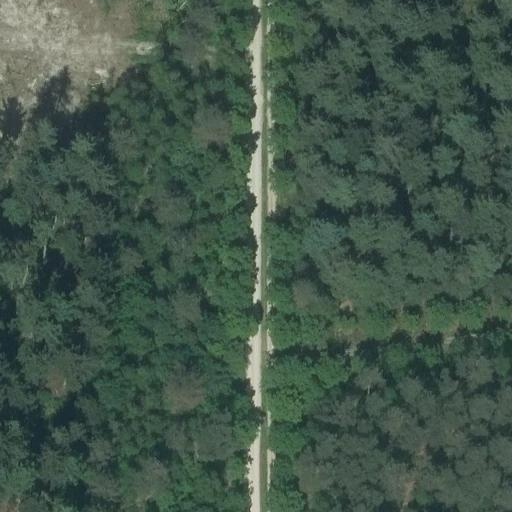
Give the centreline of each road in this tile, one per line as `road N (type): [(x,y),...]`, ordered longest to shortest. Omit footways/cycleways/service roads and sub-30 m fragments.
road 1 (track): [(251,0),(251,511)]
road 2 (track): [(269,352),(511,327)]
